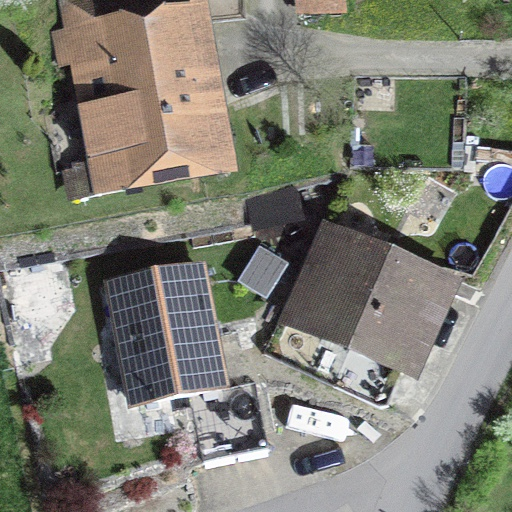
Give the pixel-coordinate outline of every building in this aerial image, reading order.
[(195,0),(54,0),(87,197),(224,175),(195,0)] [(339,0),(296,0),(297,12),(340,11),(339,0)] [(447,286),(323,229),(288,302),(413,360),(447,286)] [(197,268),(98,287),(122,408),(188,395),(202,467),(270,454),(255,380),(221,387),(197,268)] [(346,347),(330,384),(385,409),(401,372),(346,347)]
